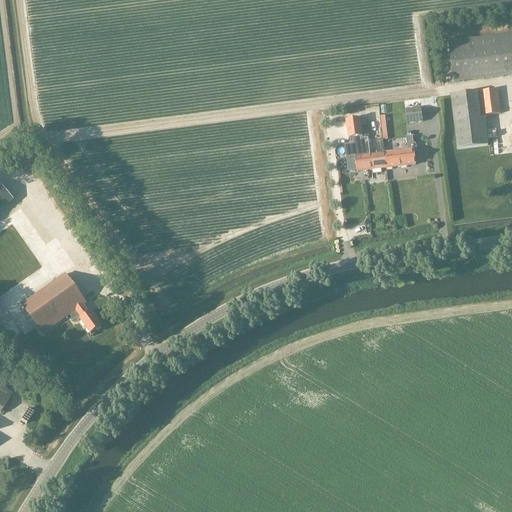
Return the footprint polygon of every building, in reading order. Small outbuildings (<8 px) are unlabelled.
[(511,34),(447,43),(452,83),(511,75),(511,34)] [(483,116),(499,114),(496,89),(450,95),(457,149),(487,145),(483,116)] [(405,110),(407,124),(422,122),(421,108),(405,110)] [(362,139),(362,136),(359,118),(345,120),(348,138),(349,138),(350,145),(353,147),(354,155),(355,156),(354,156),(354,157),(348,158),(350,171),(357,170),(357,172),(358,172),(372,170),(370,155),(368,138),(362,139)] [(415,165),(412,136),(405,137),(407,150),(399,151),(401,166),(415,165)] [(386,168),(385,153),(384,153),(383,140),(375,141),(376,154),(370,155),(372,170),(386,168)] [(386,168),(401,166),(399,151),(385,153),(386,168)] [(0,209),(12,199),(0,184),(0,209)] [(90,334),(100,326),(90,312),(88,313),(82,305),(85,303),(64,274),(21,305),(41,334),(75,310),(81,318),(79,319),(90,334)] [(0,387),(0,411),(11,394),(0,387)]
